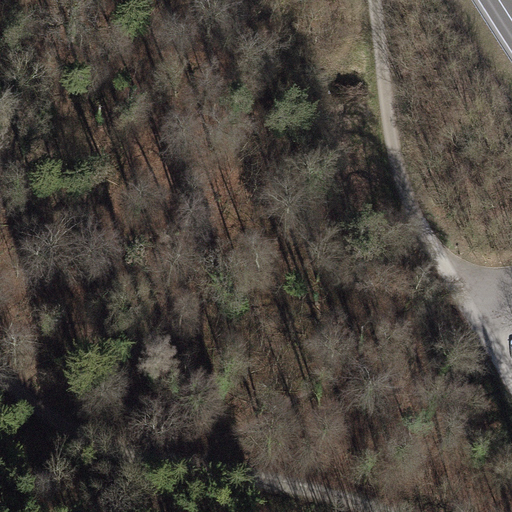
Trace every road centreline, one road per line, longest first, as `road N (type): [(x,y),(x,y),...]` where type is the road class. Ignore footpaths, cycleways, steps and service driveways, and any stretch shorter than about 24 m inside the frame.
road 1 (track): [(0,376),(92,441),(387,511)]
road 2 (track): [(377,0),(405,184),(511,379)]
